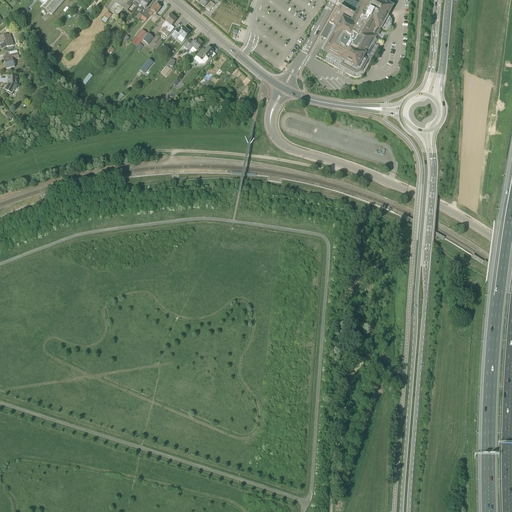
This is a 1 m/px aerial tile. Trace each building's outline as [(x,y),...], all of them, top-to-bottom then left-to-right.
[(49,0),(43,7),(48,12),(58,0),(49,0)] [(148,0),(142,0),(139,4),(145,9),(150,2),(147,1),(148,0)] [(198,4),(199,3),(204,8),(205,8),(209,12),(215,5),(210,1),(210,0),(196,0),(196,1),(198,3),(198,4)] [(385,31),(387,30),(389,29),(391,27),(391,26),(392,24),(391,21),(390,19),(389,17),(387,16),(388,13),(391,7),(384,3),(384,0),(363,0),(355,15),(339,6),(321,37),(326,39),(321,49),(316,57),(349,76),(352,77),(355,78),(358,78),(360,77),(363,76),(364,74),(369,65),(378,49),(379,48),(379,47),(379,46),(379,45),(379,44),(379,43),(379,42),(378,41),(378,40),(377,40),(377,39),(376,39),(376,38),(374,38),(377,33),(379,29),(380,30),(383,31),(385,31)] [(129,3),(124,9),(127,11),(132,5),(129,3)] [(148,8),(140,18),(139,20),(141,22),(143,20),(145,22),(150,15),(151,16),(153,12),(156,14),(161,8),(156,4),(153,7),(150,10),(148,8)] [(85,13),(89,17),(95,11),(91,7),(85,13)] [(160,32),(163,34),(160,37),(164,40),(174,28),(171,26),(176,20),(171,16),(164,24),(166,26),(164,29),(163,28),(160,32)] [(177,29),(172,36),(176,39),(179,35),(184,40),(190,33),(184,28),(181,32),(177,29)] [(143,46),(140,44),(147,33),(142,29),(132,43),(138,47),(136,49),(139,51),(143,46)] [(109,34),(105,31),(99,38),(102,41),(109,34)] [(14,45),(10,34),(0,37),(0,46),(1,50),(14,45)] [(153,39),(148,34),(143,41),(148,45),(153,39)] [(197,51),(203,44),(198,40),(197,41),(196,40),(193,43),(189,40),(184,46),(189,51),(192,47),(197,51)] [(204,52),(201,50),(193,60),(199,65),(205,64),(211,56),(210,56),(213,52),(208,48),(204,52)] [(19,59),(18,53),(6,56),(7,60),(4,61),(5,64),(5,65),(4,65),(5,68),(6,68),(6,69),(15,67),(13,60),(19,59)] [(140,70),(142,73),(144,71),(145,72),(153,63),(149,59),(140,70)] [(90,73),(82,82),(86,85),(93,76),(90,73)] [(10,77),(10,85),(8,85),(5,90),(7,91),(6,93),(10,95),(12,90),(15,92),(17,88),(16,88),(17,86),(17,77),(10,77)] [(173,85),(179,88),(182,82),(177,79),(173,85)] [(122,93),(112,103),(115,106),(125,96),(122,93)]
